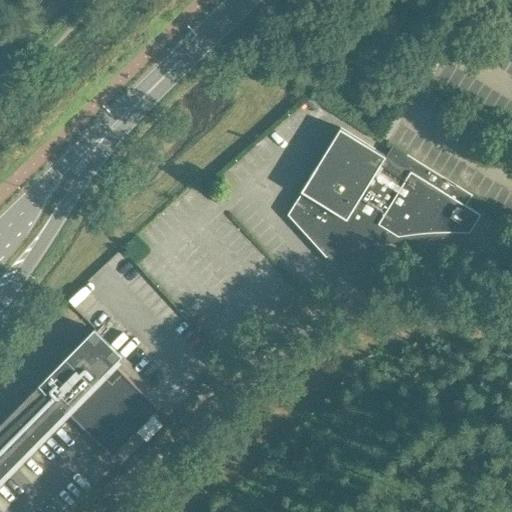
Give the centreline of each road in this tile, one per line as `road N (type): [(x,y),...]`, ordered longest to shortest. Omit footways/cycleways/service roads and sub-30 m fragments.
road 1 (unclassified): [(511,295),(445,285),(349,308),(299,336),(118,511)]
road 2 (secondary): [(245,0),(103,137)]
road 3 (secondary): [(0,303),(103,137)]
road 4 (secondary): [(103,137),(0,232)]
